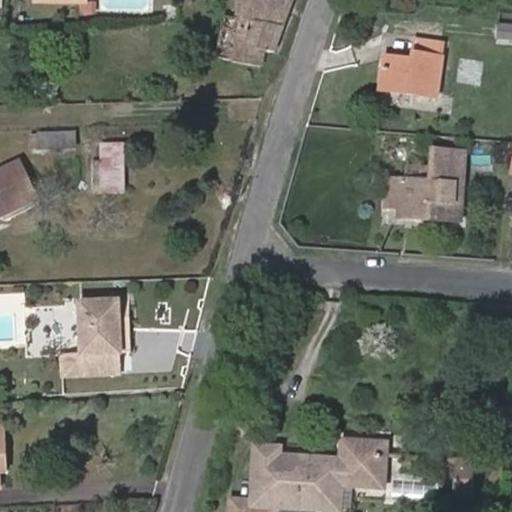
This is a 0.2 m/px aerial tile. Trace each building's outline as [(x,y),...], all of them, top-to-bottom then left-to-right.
[(238,0),(235,18),(224,17),(216,58),(261,66),(264,51),(274,53),(293,0),(238,0)] [(499,38),(511,38),(511,24),(500,24),(499,38)] [(385,56),(381,89),(436,96),(443,43),(416,40),(413,60),(385,56)] [(39,149),(76,149),(76,134),(38,134),(39,149)] [(93,165),(94,194),(124,193),(123,145),(101,145),(101,165),(93,165)] [(407,180),(388,178),(386,206),(400,207),(400,216),(461,221),(466,152),(434,150),(433,166),(408,163),(407,180)] [(19,164),(6,170),(24,205),(37,199),(19,164)] [(0,217),(24,205),(6,170),(0,172),(0,217)] [(63,378),(119,375),(119,352),(132,353),(130,301),(81,303),(84,354),(62,355),(63,378)] [(341,510),(342,486),(352,486),(371,487),(374,442),(343,440),(342,458),(280,455),(281,447),(255,445),(251,500),(231,499),(230,511),(276,511),(276,507),(302,508),(341,510)] [(386,442),(374,442),(371,487),(384,487),(386,442)] [(457,460),(454,500),(471,501),(473,461),(457,460)] [(352,486),(342,486),(341,510),(351,511),(352,486)]
